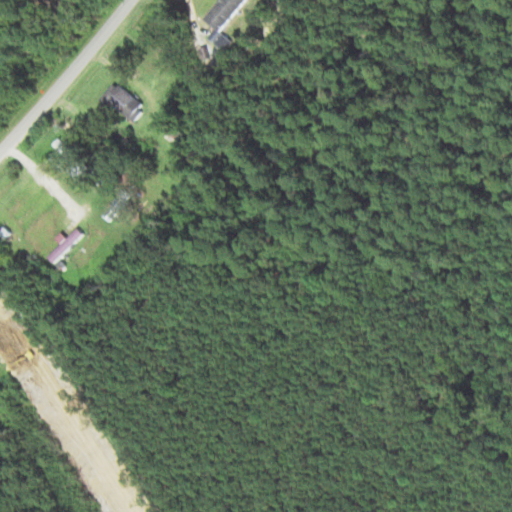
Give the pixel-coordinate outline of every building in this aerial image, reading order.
[(249,0),(223,0),(208,21),(224,33),(249,0)] [(139,122),(150,106),(117,83),(106,100),(139,122)] [(24,231),(58,197),(52,191),(18,224),(24,231)] [(132,195),(126,191),(108,217),(115,221),(132,195)] [(87,235),(80,228),(71,238),(66,233),(60,240),(65,245),(52,257),(58,264),(87,235)]
